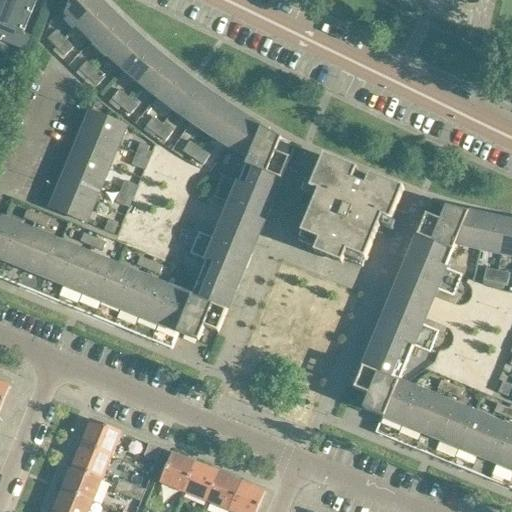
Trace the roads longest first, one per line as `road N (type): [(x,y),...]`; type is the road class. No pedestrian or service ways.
road 1 (unclassified): [(511,137),(224,0)]
road 2 (residential): [(300,462),(58,361)]
road 3 (residential): [(58,361),(0,505)]
road 4 (residential): [(419,511),(300,462)]
